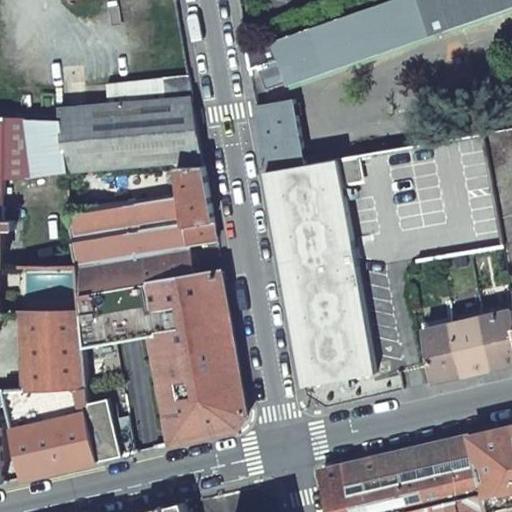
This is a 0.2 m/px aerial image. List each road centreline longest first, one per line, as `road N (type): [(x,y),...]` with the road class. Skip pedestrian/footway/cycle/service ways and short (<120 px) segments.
road 1 (residential): [(289,443),(209,0)]
road 2 (residential): [(3,511),(289,443)]
road 3 (residential): [(289,443),(511,391)]
